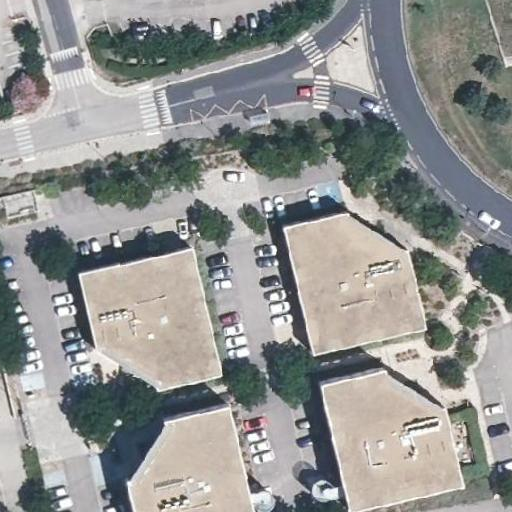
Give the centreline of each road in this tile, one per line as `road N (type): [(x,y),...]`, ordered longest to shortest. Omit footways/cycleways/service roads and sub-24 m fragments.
road 1 (residential): [(252,84),(356,97),(419,128)]
road 2 (residential): [(90,125),(252,84)]
road 3 (residential): [(368,0),(312,50),(252,84)]
road 4 (secondary): [(386,0),(397,81),(419,128)]
road 5 (residential): [(90,125),(55,0)]
road 6 (secondary): [(419,128),(473,191),(511,217)]
